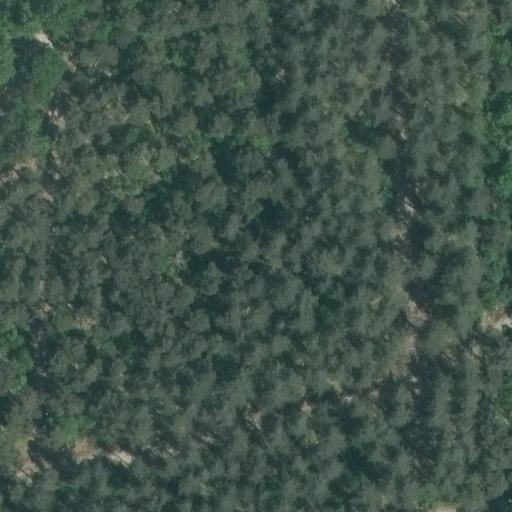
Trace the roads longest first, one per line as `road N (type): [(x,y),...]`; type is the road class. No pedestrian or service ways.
road 1 (track): [(0,475),(46,479),(178,456),(416,349),(471,337),(511,298)]
road 2 (track): [(429,511),(394,0)]
